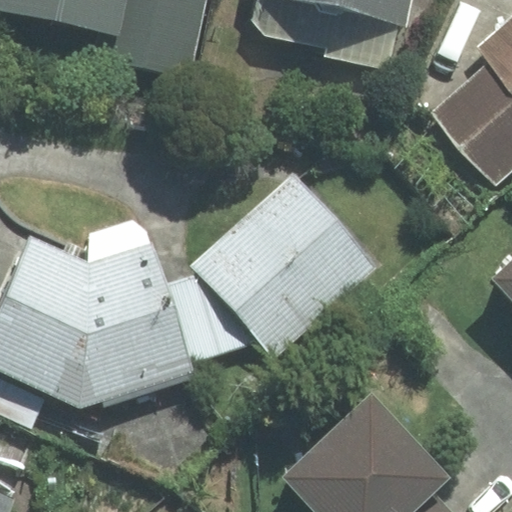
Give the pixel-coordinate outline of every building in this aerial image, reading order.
[(0,0),(0,10),(117,33),(123,0),(0,0)] [(191,77),(205,0),(123,0),(117,33),(111,62),(191,77)] [(411,0),(257,0),(252,21),(266,36),(326,48),(325,57),(388,70),(397,24),(406,26),(411,0)] [(433,112),(496,185),(511,171),(511,18),(479,47),(492,61),(433,112)] [(293,175),(191,265),(197,272),(259,341),(274,358),(375,267),(293,175)] [(88,263),(31,237),(0,303),(0,371),(80,408),(194,372),(190,361),(166,284),(152,241),(132,220),(90,234),(88,263)] [(511,261),(493,279),(511,298),(511,261)] [(197,272),(166,284),(190,361),(259,341),(197,272)] [(371,395),(281,478),(312,511),(447,511),(432,496),(450,480),(371,395)] [(0,511),(8,511),(13,499),(0,493),(0,511)]
